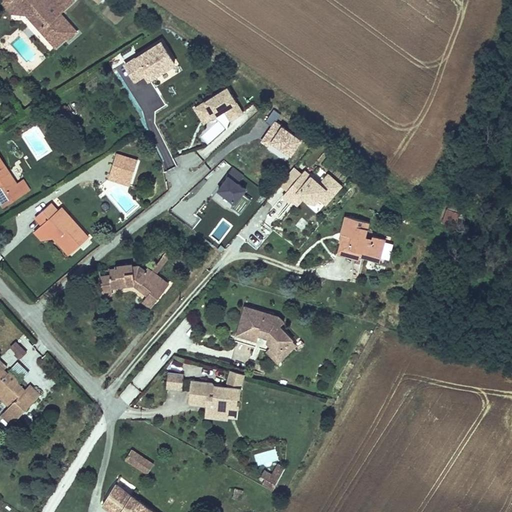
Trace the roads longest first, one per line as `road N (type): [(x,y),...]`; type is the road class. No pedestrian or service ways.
road 1 (unknown): [(29,317),(171,199),(183,180)]
road 2 (residential): [(111,420),(103,397),(0,285)]
road 3 (track): [(210,269),(103,397)]
